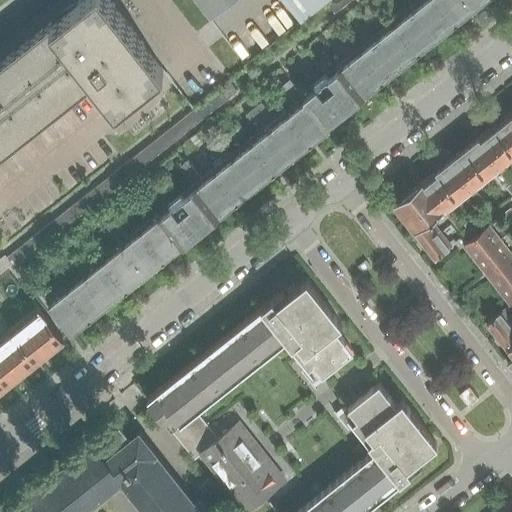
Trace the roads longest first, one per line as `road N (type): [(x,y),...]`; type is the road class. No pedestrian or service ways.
road 1 (residential): [(0,447),(289,221)]
road 2 (residential): [(289,221),(479,464)]
road 3 (residential): [(511,400),(339,181)]
road 4 (residential): [(339,181),(511,45)]
